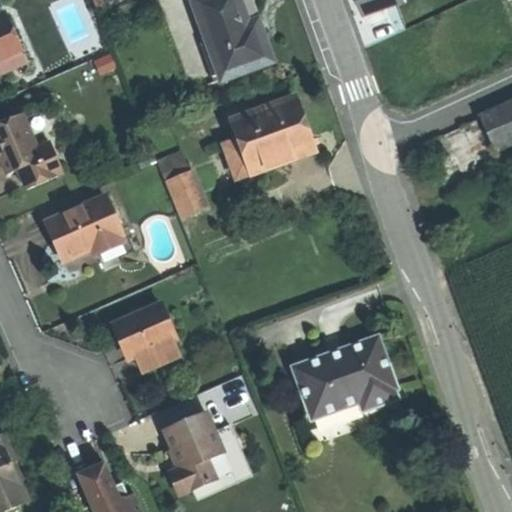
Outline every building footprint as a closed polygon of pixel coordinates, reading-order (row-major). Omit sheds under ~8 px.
[(242,0),(197,0),(196,1),(223,81),(275,61),(268,40),(261,19),(250,22),(242,0)] [(360,0),(364,13),(411,0),(360,0)] [(9,12),(0,16),(0,62),(26,51),(9,12)] [(26,51),(0,62),(0,75),(30,61),(26,51)] [(298,97),(239,118),(245,138),(257,173),(298,158),(295,149),(312,142),(306,120),(298,97)] [(511,107),(428,145),(450,198),(506,172),(497,150),(511,143),(511,107)] [(21,111),(0,120),(0,158),(6,172),(14,169),(40,156),(36,146),(21,111)] [(245,138),(233,143),(244,178),(257,173),(245,138)] [(51,139),(36,146),(40,156),(14,169),(24,192),(65,174),(51,139)] [(298,158),(315,152),(312,142),(295,149),(298,158)] [(186,152),(159,163),(164,173),(167,181),(186,173),(199,208),(206,206),(186,152)] [(186,173),(167,181),(181,216),(199,208),(186,173)] [(105,193),(54,216),(61,235),(54,239),(58,250),(63,261),(91,248),(88,242),(104,234),(120,227),(105,193)] [(88,242),(91,248),(107,242),(104,234),(88,242)] [(162,301),(122,320),(130,338),(138,355),(139,355),(177,336),(178,335),(162,301)] [(322,357),(296,367),(313,419),(363,401),(365,407),(399,395),(397,390),(401,388),(392,361),(383,335),(358,344),(356,349),(332,358),(322,357)] [(177,336),(139,355),(145,369),(184,350),(177,336)] [(220,424),(258,407),(244,375),(206,392),(220,424)] [(209,414),(169,431),(183,468),(176,471),(170,474),(178,496),(215,480),(208,459),(224,452),(209,414)] [(0,503),(6,501),(10,511),(24,511),(36,507),(30,490),(33,488),(27,473),(17,478),(13,466),(29,459),(24,446),(19,432),(0,439),(0,503)] [(93,468),(79,475),(93,506),(79,511),(144,511),(137,495),(131,497),(125,483),(117,487),(107,463),(93,468)] [(10,511),(6,501),(0,503),(0,511),(10,511)]
